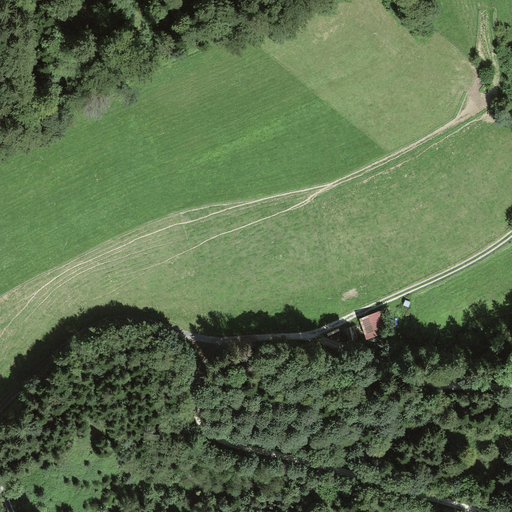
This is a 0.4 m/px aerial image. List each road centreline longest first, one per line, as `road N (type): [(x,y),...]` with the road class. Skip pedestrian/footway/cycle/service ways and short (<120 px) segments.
road 1 (track): [(477,511),(210,435),(192,408),(202,339),(306,336),(423,381),(511,387)]
road 2 (track): [(0,406),(68,340),(103,323),(141,320),(202,339)]
road 3 (track): [(306,336),(444,274),(511,233)]
